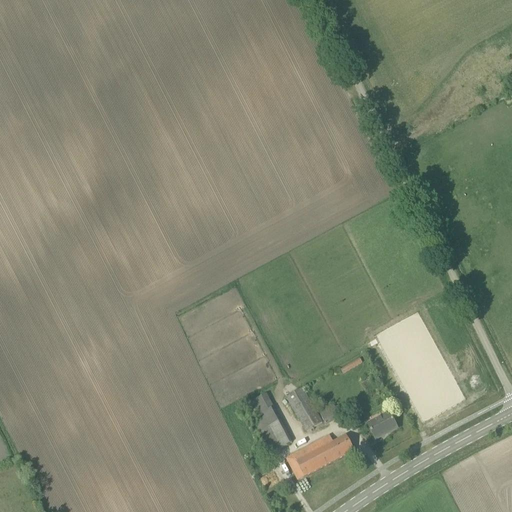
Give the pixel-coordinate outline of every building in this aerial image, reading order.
[(344,375),(362,364),(360,359),(341,371),(344,375)] [(303,389),(287,398),(306,432),(322,423),(303,389)] [(267,395),(247,405),(272,454),(292,444),(267,395)] [(327,411),(321,414),(326,424),(340,417),(334,405),(331,406),(330,404),(325,407),(327,411)] [(367,425),(375,441),(397,429),(389,414),(367,425)] [(287,460),(298,481),(354,452),(346,436),(333,443),(330,437),(287,460)]
